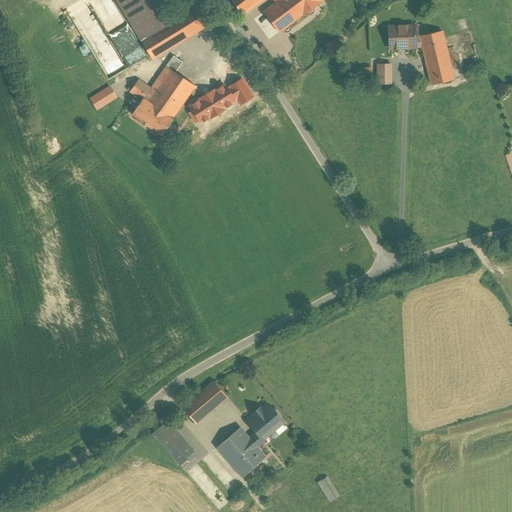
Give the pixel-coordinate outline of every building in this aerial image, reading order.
[(226,0),(237,15),(258,0),(226,0)] [(276,0),(257,14),(272,35),(320,0),(276,0)] [(151,61),(206,26),(194,7),(156,31),(150,21),(132,32),(151,61)] [(382,29),(384,52),(414,50),(413,26),(382,29)] [(416,37),(426,86),(451,80),(440,31),(416,37)] [(388,65),(373,64),(372,84),(388,83),(388,65)] [(192,88),(162,66),(126,114),(156,136),(192,88)] [(93,110),(113,99),(107,88),(87,99),(93,110)] [(194,424),(225,399),(212,382),(181,407),(194,424)] [(277,420),(262,404),(211,451),(242,484),(269,459),(253,443),(277,420)] [(175,466),(191,452),(166,422),(150,436),(175,466)] [(325,477),(315,484),(329,504),(338,497),(325,477)]
